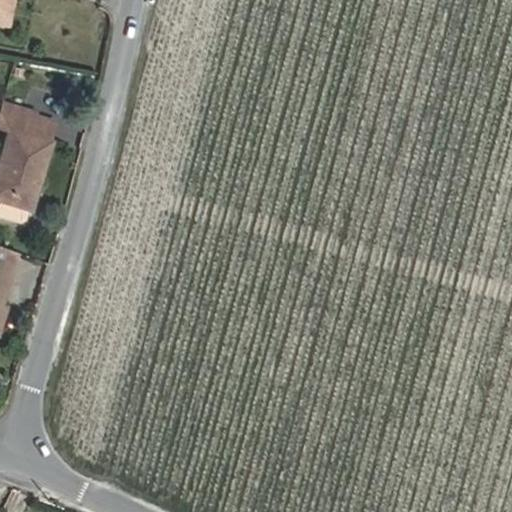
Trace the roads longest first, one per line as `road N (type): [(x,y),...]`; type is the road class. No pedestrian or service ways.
road 1 (residential): [(140,0),(23,453)]
road 2 (residential): [(23,453),(128,511)]
